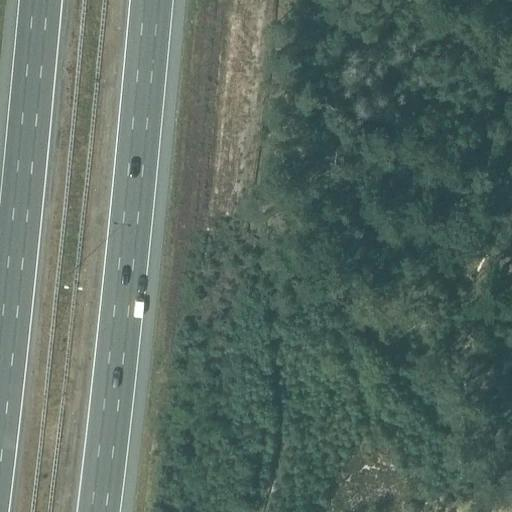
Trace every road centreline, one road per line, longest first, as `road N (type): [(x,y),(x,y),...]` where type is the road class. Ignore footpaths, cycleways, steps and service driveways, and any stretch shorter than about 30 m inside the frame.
road 1 (motorway): [(97,511),(150,0)]
road 2 (motorway): [(38,0),(0,397)]
